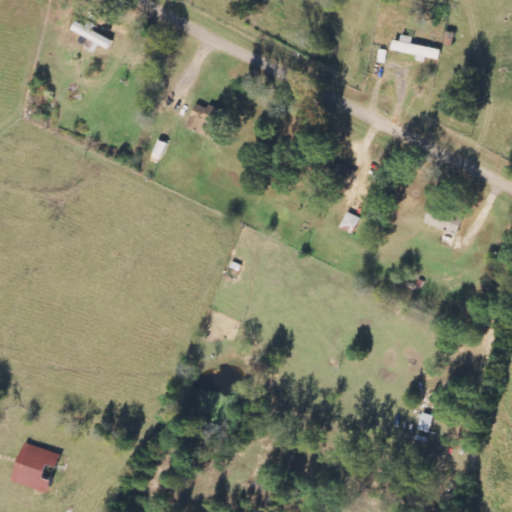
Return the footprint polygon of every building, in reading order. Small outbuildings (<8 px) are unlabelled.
[(110,49),(115,40),(88,26),(87,27),(77,22),(73,31),(110,49)] [(413,45),(414,38),(403,36),(402,42),(395,41),(393,51),(419,56),(419,61),(426,63),(427,58),(440,60),(442,50),(413,45)] [(227,112),(211,106),(209,109),(198,104),(188,128),(216,139),(227,112)] [(164,161),(168,143),(159,141),(155,159),(164,161)] [(466,217),(433,205),(426,224),(459,236),(466,217)] [(354,235),(361,219),(348,213),(341,229),(354,235)] [(13,483),(49,494),(53,481),(45,479),(49,466),(58,469),(62,455),(26,444),(13,483)]
